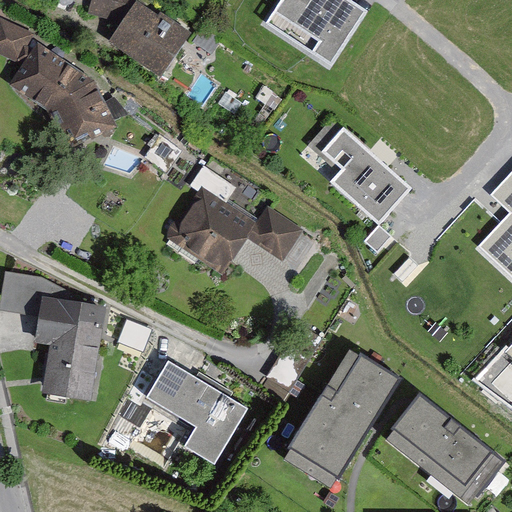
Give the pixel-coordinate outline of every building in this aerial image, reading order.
[(195,36),(143,0),(96,0),(95,7),(130,17),(117,38),(169,74),(195,36)] [(370,17),(344,0),(288,0),(269,28),(333,71),(370,17)] [(39,34),(6,19),(0,33),(0,50),(27,63),(39,34)] [(20,85),(56,109),(77,149),(125,124),(104,84),(47,46),(20,85)] [(330,151),(351,128),(339,118),(317,143),(328,153),(348,171),(350,169),(330,151)] [(387,225),(420,188),(351,128),(330,151),(350,169),(348,171),(338,182),(387,225)] [(511,270),(511,180),(497,196),(511,209),(511,220),(487,248),(511,270)] [(288,259),(308,229),(275,207),(263,225),(211,190),(190,222),(183,222),(179,225),(176,231),(176,235),(178,239),(233,274),(257,238),(275,250),(288,259)] [(44,276),(14,272),(9,308),(25,310),(39,312),(44,276)] [(60,348),(108,354),(115,306),(54,298),(47,346),(60,348)] [(124,341),(152,352),(160,330),(133,320),(124,341)] [(60,348),(53,395),(102,401),(108,354),(60,348)] [(292,447),(344,479),(364,447),(408,377),(366,351),(342,389),(333,383),(292,447)] [(182,365),(175,360),(153,396),(203,426),(191,446),(221,464),(255,408),(236,397),(203,377),(182,365)] [(240,392),(206,372),(203,377),(236,397),(240,392)] [(511,459),(426,391),(397,427),(484,496),(511,460),(511,459)]
